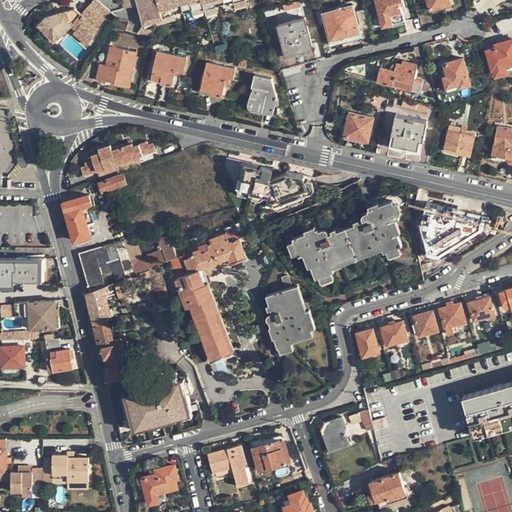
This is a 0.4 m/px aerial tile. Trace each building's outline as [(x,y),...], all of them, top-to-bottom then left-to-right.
[(133,9),(140,7),(138,0),(117,0),(118,4),(123,3),(125,9),(132,7),(133,9)] [(138,0),(140,7),(145,25),(157,21),(164,19),(164,18),(159,0),(138,0)] [(159,0),(164,18),(175,15),(193,10),(204,7),(202,0),(159,0)] [(202,0),(204,7),(205,10),(217,7),(214,0),(202,0)] [(392,14),(404,11),(402,4),(405,4),(403,0),(377,0),(384,25),(394,22),(392,14)] [(429,0),(432,8),(453,3),(451,0),(429,0)] [(362,33),(354,4),(325,11),(333,41),(362,33)] [(98,26),(105,19),(90,5),(82,12),(77,7),(47,16),(39,25),(56,41),(63,33),(61,27),(72,24),(77,29),(74,32),(87,43),(95,35),(93,34),(100,28),(98,26)] [(276,14),(274,7),(264,9),(266,17),(276,14)] [(362,22),(369,21),(366,9),(359,10),(362,22)] [(406,19),(404,11),(392,14),(394,22),(406,19)] [(314,47),(306,17),(280,24),(288,54),(314,47)] [(120,18),(114,27),(130,30),(132,21),(120,18)] [(157,27),(145,25),(143,33),(154,36),(157,27)] [(511,38),(497,43),(498,46),(488,49),(496,76),(509,72),(507,65),(511,63),(511,38)] [(113,46),(109,64),(102,63),(99,78),(107,80),(107,77),(115,79),(114,82),(131,86),(138,52),(113,46)] [(185,70),(188,57),(160,50),(153,77),(162,79),(161,82),(173,85),(178,68),(185,70)] [(472,83),(464,57),(446,62),(450,75),(445,76),(448,86),(460,82),(461,86),(472,83)] [(399,62),(396,69),(383,65),(379,80),(414,88),(417,77),(419,63),(406,59),(404,62),(399,62)] [(234,77),(236,67),(209,61),(203,88),(212,91),(212,93),(224,95),(228,79),(231,80),(232,77),(234,77)] [(278,98),(273,77),(257,73),(254,86),(257,87),(253,103),(268,107),(267,110),(275,112),(278,98)] [(427,111),(429,103),(404,97),(403,105),(427,111)] [(369,141),(375,117),(352,111),(346,135),(369,141)] [(425,140),(429,120),(398,114),(393,134),(397,134),(395,143),(419,148),(422,140),(425,140)] [(511,127),(500,124),(494,153),(507,156),(508,162),(511,162),(511,127)] [(473,149),(476,134),(450,128),(447,147),(459,149),(460,146),(473,149)] [(113,149),(117,163),(138,156),(156,149),(154,142),(149,143),(148,140),(133,145),(132,142),(113,149)] [(84,174),(97,169),(117,163),(113,149),(110,144),(99,148),(100,151),(92,154),(93,158),(85,161),(86,165),(81,166),(84,174)] [(117,163),(119,172),(140,165),(138,156),(117,163)] [(258,164),(228,158),(227,165),(238,187),(271,195),(276,206),(319,190),(315,177),(288,171),(283,173),(280,169),(262,165),(260,172),(256,171),(258,164)] [(97,169),(100,179),(119,172),(117,163),(97,169)] [(102,191),(106,190),(127,183),(123,173),(100,179),(99,179),(102,191)] [(434,211),(439,192),(419,188),(414,209),(431,213),(434,211)] [(64,209),(74,241),(75,240),(91,236),(88,223),(94,221),(90,206),(92,205),(89,193),(84,194),(86,198),(81,199),(81,203),(64,209)] [(62,201),(64,209),(81,203),(81,199),(86,198),(84,194),(62,201)] [(294,240),(299,252),(300,255),(304,253),(307,252),(312,265),(316,276),(320,275),(331,271),(334,269),(333,266),(383,247),(384,250),(388,249),(399,245),(402,244),(398,232),(393,219),(397,218),(400,217),(398,213),(394,202),(393,199),(380,204),(370,207),(368,208),(369,211),(366,212),(363,215),(364,219),(360,221),(356,222),(337,230),(333,231),(329,233),(328,229),(326,228),(324,227),(322,227),(319,228),(318,226),(316,227),(306,231),(293,236),(294,240)] [(452,207),(452,201),(443,199),(442,206),(452,207)] [(401,231),(397,218),(393,219),(398,232),(401,231)] [(468,245),(463,238),(468,235),(459,221),(436,236),(440,243),(437,246),(444,257),(452,252),(454,254),(468,245)] [(195,270),(203,267),(228,257),(230,263),(248,256),(236,228),(209,238),(211,243),(177,256),(174,257),(181,274),(195,270)] [(143,256),(132,260),(136,273),(148,268),(159,264),(174,257),(177,256),(173,244),(169,235),(158,239),(162,248),(143,256)] [(473,242),(468,235),(463,238),(468,245),(473,242)] [(95,247),(91,236),(75,240),(78,252),(81,251),(95,247)] [(125,239),(132,260),(143,256),(135,237),(125,239)] [(125,239),(115,242),(119,259),(124,277),(136,273),(132,260),(125,239)] [(293,254),(299,252),(294,240),(289,242),(293,254)] [(115,242),(106,245),(110,262),(119,259),(115,242)] [(106,245),(95,247),(100,265),(110,262),(106,245)] [(401,251),(399,245),(388,249),(390,255),(401,251)] [(81,251),(78,252),(90,290),(101,286),(105,285),(100,265),(95,247),(81,251)] [(0,284),(14,284),(15,279),(42,279),(42,270),(42,262),(42,256),(0,255),(0,284)] [(203,267),(206,276),(221,270),(220,267),(230,263),(228,257),(203,267)] [(174,274),(169,262),(162,265),(166,277),(174,274)] [(156,288),(167,284),(159,264),(148,268),(156,288)] [(206,282),(209,281),(206,276),(198,279),(195,270),(181,274),(177,276),(189,305),(193,304),(214,357),(229,352),(225,343),(229,341),(206,282)] [(334,277),(331,271),(320,275),(322,281),(334,277)] [(280,345),(292,342),(292,341),(290,334),(313,327),(316,326),(311,308),(307,309),(298,284),(293,286),(289,274),(281,275),(286,288),(267,294),(270,303),(271,308),(273,312),(270,313),(270,314),(268,314),(267,318),(268,319),(270,320),(279,346),(280,345)] [(235,349),(209,281),(206,282),(229,341),(225,343),(229,352),(235,349)] [(507,307),(511,305),(511,284),(509,286),(510,287),(502,289),(507,307)] [(87,292),(109,378),(125,374),(120,353),(127,351),(123,336),(114,337),(101,286),(90,290),(87,292)] [(497,313),(492,294),(470,300),(476,319),(497,313)] [(57,322),(55,299),(33,299),(33,301),(28,301),(30,328),(35,327),(35,329),(48,327),(49,323),(57,322)] [(462,300),(441,306),(447,324),(450,333),(456,331),(454,323),(468,319),(462,300)] [(439,328),(434,308),(416,313),(422,333),(439,328)] [(410,337),(405,319),(383,324),(389,343),(410,337)] [(361,342),(378,338),(375,326),(358,330),(361,342)] [(314,334),(313,327),(290,334),(292,341),(314,334)] [(61,348),(59,338),(45,338),(45,341),(48,357),(46,357),(49,371),(73,367),(69,347),(61,348)] [(361,342),(365,355),(381,350),(378,338),(361,342)] [(480,343),(481,351),(498,348),(496,339),(480,343)] [(293,347),(292,342),(280,345),(282,351),(293,347)] [(1,345),(2,365),(25,364),(25,344),(1,345)] [(442,358),(443,364),(451,362),(450,356),(442,358)] [(425,362),(426,369),(435,367),(433,361),(425,362)] [(401,370),(393,372),(394,378),(402,376),(401,370)] [(142,424),(143,424),(149,422),(150,422),(149,421),(176,414),(177,415),(184,413),(184,411),(192,409),(193,409),(188,392),(185,381),(184,378),(176,380),(174,377),(165,379),(169,393),(164,394),(162,388),(151,391),(149,384),(142,385),(143,389),(130,393),(130,394),(132,403),(127,405),(132,422),(133,422),(141,420),(142,424)] [(511,380),(465,394),(476,434),(511,424),(511,380)] [(124,395),(127,405),(132,403),(130,394),(124,395)] [(362,411),(365,419),(368,429),(375,427),(373,419),(371,408),(362,411)] [(354,422),(365,419),(362,411),(351,414),(354,422)] [(178,419),(177,415),(176,414),(149,421),(150,422),(149,422),(150,426),(178,419)] [(344,415),(327,421),(323,427),(331,449),(351,442),(345,425),(346,424),(344,415)] [(387,416),(373,419),(375,427),(375,428),(389,424),(387,416)] [(261,440),(259,439),(251,441),(259,469),(291,460),(284,434),(261,440)] [(241,444),(209,452),(214,471),(233,466),(238,485),(250,481),(245,463),(247,462),(241,444)] [(67,474),(67,480),(89,480),(89,457),(75,457),(69,457),(69,454),(53,453),(53,459),(43,459),(43,481),(53,481),(53,474),(67,474)] [(144,482),(145,487),(150,504),(161,501),(159,493),(179,488),(177,478),(180,478),(177,463),(159,466),(160,471),(156,472),(138,476),(140,483),(144,482)] [(389,495),(390,501),(400,498),(398,494),(407,491),(400,470),(371,480),(374,487),(371,489),(369,493),(371,496),(374,498),(377,499),(380,498),(389,495)] [(0,480),(12,481),(13,471),(6,471),(0,471),(0,480)] [(12,491),(21,491),(33,491),(33,472),(13,471),(12,481),(12,491)] [(89,488),(89,480),(67,480),(67,488),(89,488)] [(305,495),(303,491),(290,495),(293,503),(285,506),(286,511),(309,511),(313,511),(311,502),(309,502),(307,494),(305,495)] [(382,504),(390,501),(389,495),(380,498),(382,504)] [(432,511),(465,511),(462,501),(451,506),(450,504),(432,511)]
